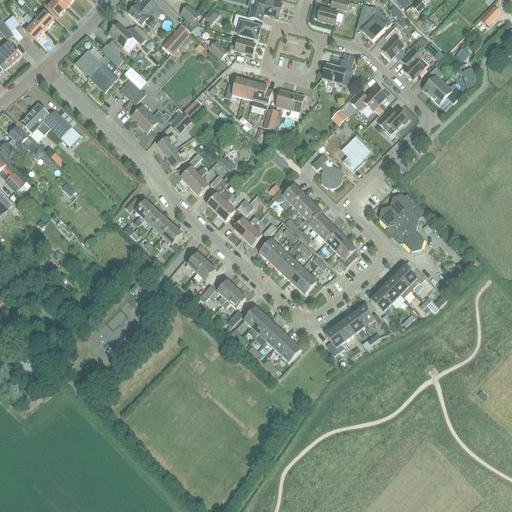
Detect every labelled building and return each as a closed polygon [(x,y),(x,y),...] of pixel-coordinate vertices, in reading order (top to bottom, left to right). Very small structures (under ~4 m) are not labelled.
[(59,19),(67,10),(56,0),(48,9),(59,19)] [(75,1),(74,0),(56,0),(67,10),(75,1)] [(152,17),(159,10),(149,0),(142,7),(137,2),(132,7),(135,9),(129,15),(142,28),(145,24),(150,28),(156,22),(152,17)] [(278,20),(282,6),(261,0),(258,0),(257,8),(252,7),(249,19),(263,23),(264,17),(278,20)] [(422,0),(420,2),(413,9),(419,15),(426,8),(431,3),(428,0),(422,0)] [(333,1),(331,9),(347,13),(349,5),(333,1)] [(26,7),(22,11),(28,16),(32,12),(26,7)] [(368,27),(362,33),(373,44),(392,26),(381,15),(373,22),(368,17),(371,9),(364,7),(359,23),(365,25),(368,27)] [(192,25),(199,17),(188,8),(181,16),(192,25)] [(212,27),(221,16),(213,10),(204,20),(212,27)] [(321,10),(318,23),(335,27),(336,23),(342,25),(344,16),(339,15),(321,10)] [(501,17),(494,10),(481,23),(488,30),(501,17)] [(28,16),(45,33),(55,23),(45,14),(40,20),(32,12),(28,16)] [(36,43),(45,33),(28,16),(24,21),(32,28),(26,34),(36,43)] [(238,37),(257,43),(261,30),(250,27),(252,21),(236,16),(234,26),(236,29),(240,30),(238,37)] [(6,26),(12,34),(21,27),(15,19),(6,26)] [(430,30),(434,26),(429,20),(425,24),(430,30)] [(194,30),(199,24),(195,21),(192,25),(191,24),(189,26),(194,30)] [(403,21),(398,25),(402,30),(407,25),(403,21)] [(424,25),(420,21),(416,25),(420,29),(424,25)] [(12,34),(6,26),(3,22),(0,24),(0,31),(8,42),(14,37),(12,34)] [(128,34),(119,25),(110,36),(124,49),(133,39),(141,47),(146,42),(133,29),(128,34)] [(172,56),(191,36),(181,28),(163,48),(172,56)] [(197,28),(192,34),(197,38),(204,30),(197,28)] [(382,53),(391,62),(404,49),(398,43),(402,39),(399,36),(401,34),(396,30),(385,41),(390,45),(382,53)] [(235,53),(253,58),(256,47),(238,42),(237,49),(231,47),(230,52),(235,53)] [(477,44),(470,50),(475,55),(482,49),(477,44)] [(0,60),(8,69),(8,70),(22,58),(15,49),(15,50),(10,45),(4,50),(0,46),(0,60)] [(216,45),(210,51),(221,62),(227,55),(216,45)] [(431,46),(426,52),(430,57),(438,63),(443,58),(436,51),(431,46)] [(102,53),(119,68),(124,63),(107,47),(102,53)] [(200,47),(196,51),(201,55),(204,51),(200,47)] [(462,51),(457,57),(465,64),(470,57),(462,51)] [(90,80),(108,61),(105,59),(101,64),(89,53),(76,67),(90,80)] [(422,60),(421,61),(414,53),(403,64),(409,69),(404,74),(413,83),(421,75),(424,77),(427,73),(425,71),(429,67),(422,60)] [(326,65),(322,81),(342,86),(349,88),(353,73),(351,72),(353,65),(355,58),(345,56),(343,62),(342,62),(340,69),(330,66),(326,65)] [(0,76),(8,69),(0,60),(0,76)] [(108,61),(90,80),(105,94),(118,80),(113,76),(118,71),(108,61)] [(131,69),(124,76),(130,82),(135,87),(140,92),(147,84),(131,69)] [(431,100),(445,86),(440,81),(443,76),(436,69),(426,80),(430,84),(422,92),(431,100)] [(362,78),(356,84),(361,89),(367,83),(362,78)] [(229,87),(225,100),(231,102),(232,98),(243,100),(247,83),(237,81),(235,88),(229,87)] [(130,82),(120,92),(125,97),(131,102),(140,92),(135,87),(130,82)] [(252,108),(258,86),(247,83),(243,100),(253,103),(252,108)] [(271,95),(267,94),(268,89),(258,86),(252,108),(266,112),(268,107),(271,95)] [(464,96),(454,87),(449,90),(445,86),(431,100),(439,108),(447,100),(453,107),(464,96)] [(214,89),(209,95),(213,98),(217,92),(214,89)] [(359,112),(362,114),(368,108),(373,114),(387,100),(377,90),(367,100),(361,94),(351,105),(359,112)] [(140,92),(131,102),(136,107),(146,97),(140,92)] [(281,92),(276,108),(300,115),(305,99),(281,92)] [(119,108),(127,101),(124,97),(116,104),(119,108)] [(15,120),(28,107),(19,98),(6,111),(15,120)] [(201,106),(196,102),(171,127),(180,136),(192,124),(188,120),(201,106)] [(39,107),(21,125),(33,137),(38,131),(46,138),(52,132),(62,141),(72,130),(62,119),(55,113),(50,118),(39,107)] [(143,108),(133,119),(143,128),(142,129),(148,135),(158,124),(158,123),(164,117),(159,113),(154,119),(143,108)] [(274,133),(279,114),(269,111),(264,130),(274,133)] [(341,112),(332,121),(339,129),(348,119),(341,112)] [(399,112),(391,120),(387,116),(378,125),(386,133),(384,134),(390,139),(393,139),(397,135),(395,134),(403,126),(404,127),(409,122),(399,112)] [(77,125),(66,115),(62,119),(72,130),(77,125)] [(158,123),(158,124),(163,128),(171,119),(166,115),(164,117),(158,123)] [(17,129),(10,137),(21,148),(22,147),(25,151),(28,151),(32,155),(32,157),(37,163),(40,163),(46,156),(17,129)] [(79,140),(81,138),(72,130),(62,141),(70,149),(73,146),(79,140)] [(261,142),(264,133),(259,131),(256,141),(261,142)] [(316,132),(309,140),(317,146),(323,139),(316,132)] [(167,159),(176,152),(172,146),(177,142),(174,137),(168,141),(158,147),(167,159)] [(367,156),(367,153),(366,151),(365,149),(356,139),(348,147),(347,149),(346,151),(346,154),(347,156),(348,158),(349,159),(343,164),(354,174),(365,163),(363,162),(365,160),(366,158),(367,156)] [(1,150),(10,159),(16,154),(6,144),(1,150)] [(176,152),(167,159),(175,171),(185,164),(184,164),(190,160),(186,154),(181,158),(176,152)] [(194,169),(203,160),(199,156),(190,165),(194,169)] [(330,169),(329,170),(325,166),(329,161),(324,156),(312,168),(317,173),(321,169),(324,173),(323,174),(322,176),(322,178),(321,179),(321,181),(322,183),(322,185),(323,187),(324,188),(326,189),(328,190),(329,191),(331,191),(333,191),(335,191),(337,190),(339,189),(340,188),(341,187),(342,185),(343,183),(343,181),(343,180),(343,178),(342,176),(341,174),(340,173),(339,172),(338,171),(336,170),(334,169),(332,169),(330,169)] [(209,157),(205,161),(210,165),(214,161),(209,157)] [(274,164),(284,172),(290,165),(281,157),(274,164)] [(14,176),(7,168),(0,160),(0,178),(16,195),(25,186),(14,176)] [(190,189),(201,179),(207,174),(203,170),(197,175),(192,170),(182,180),(190,189)] [(215,191),(224,182),(219,178),(211,187),(215,191)] [(201,179),(190,189),(199,199),(210,189),(201,179)] [(234,197),(225,189),(228,186),(224,182),(215,191),(219,195),(207,207),(217,216),(227,205),(234,197)] [(304,197),(295,188),(294,189),(289,184),(273,201),(275,203),(280,205),(285,203),(286,202),(293,208),(304,197)] [(276,187),(270,194),(274,197),(280,191),(276,187)] [(302,217),(313,206),(304,197),(293,208),(302,217)] [(422,252),(424,242),(416,234),(422,211),(409,198),(404,199),(402,197),(393,200),(391,209),(382,211),(379,221),(387,229),(387,231),(402,246),(404,246),(412,254),(422,252)] [(134,199),(124,210),(130,215),(140,204),(134,199)] [(227,205),(217,216),(226,224),(236,213),(231,209),(237,203),(232,199),(227,205)] [(0,220),(9,212),(9,211),(0,202),(0,220)] [(245,202),(237,212),(241,216),(250,206),(245,202)] [(145,223),(155,211),(146,203),(136,214),(141,219),(135,226),(139,229),(145,223)] [(242,216),(241,216),(246,220),(254,210),(250,206),(242,216)] [(310,226),(321,216),(322,215),(313,206),(302,217),(310,226)] [(154,231),(164,220),(155,211),(145,223),(154,231)] [(318,237),(330,225),(321,216),(310,226),(309,227),(318,237)] [(244,240),(253,230),(259,223),(255,219),(249,226),(244,221),(234,232),(244,240)] [(163,239),(174,228),(164,220),(154,231),(163,239)] [(290,230),(294,225),(289,221),(285,226),(290,230)] [(54,227),(64,239),(70,235),(60,223),(54,227)] [(294,234),(298,229),(294,225),(290,230),(294,234)] [(327,245),(339,234),(330,225),(318,237),(327,245)] [(253,230),(244,240),(253,249),(263,238),(258,234),(261,231),(256,226),(253,230)] [(268,240),(277,231),(272,227),(264,236),(268,240)] [(132,237),(135,234),(130,228),(127,231),(124,233),(129,239),(132,237)] [(174,228),(163,239),(173,248),(183,236),(174,228)] [(289,240),(292,236),(287,231),(283,235),(289,240)] [(135,234),(132,237),(137,243),(140,240),(135,234)] [(336,254),(348,243),(339,234),(327,245),(336,254)] [(294,245),(297,241),(292,236),(289,240),(294,245)] [(308,247),(312,242),(308,238),(304,243),(308,247)] [(268,263),(280,249),(272,242),(260,255),(268,263)] [(312,251),(317,247),(312,242),(308,247),(312,251)] [(348,243),(336,254),(341,260),(339,262),(347,270),(357,259),(353,255),(357,252),(348,243)] [(151,252),(154,249),(149,244),(146,247),(151,252)] [(304,254),(307,250),(302,245),(298,249),(304,254)] [(156,258),(159,255),(154,249),(151,252),(156,258)] [(275,269),(287,256),(280,249),(268,263),(275,269)] [(309,259),(312,255),(307,250),(304,254),(309,259)] [(60,252),(55,257),(66,269),(71,264),(60,252)] [(320,253),(317,256),(323,262),(327,258),(320,253)] [(197,276),(207,264),(198,256),(188,267),(197,276)] [(283,276),(295,263),(287,256),(275,269),(283,276)] [(319,268),(322,264),(317,259),(313,263),(319,268)] [(474,260),(469,264),(476,271),(480,266),(474,260)] [(290,283),(302,270),(295,263),(283,276),(290,283)] [(207,264),(197,276),(206,284),(217,273),(207,264)] [(324,273),(327,269),(322,264),(319,268),(324,273)] [(464,265),(456,267),(458,275),(466,273),(464,265)] [(333,270),(340,276),(344,272),(339,268),(338,269),(336,267),(333,270)] [(413,294),(427,281),(416,270),(412,275),(405,268),(396,277),(413,294)] [(298,290),(310,277),(302,270),(290,283),(298,290)] [(310,277),(298,290),(305,298),(318,284),(310,277)] [(405,302),(413,294),(396,277),(388,285),(401,298),(405,302)] [(285,282),(279,291),(287,295),(292,287),(285,282)] [(222,308),(237,292),(228,283),(218,294),(223,299),(218,305),(222,308)] [(180,294),(183,291),(177,285),(174,289),(180,294)] [(392,307),(401,298),(388,285),(380,294),(392,307)] [(205,304),(216,292),(211,288),(200,300),(205,304)] [(186,299),(189,296),(183,291),(180,294),(186,299)] [(237,292),(222,308),(226,312),(231,306),(237,311),(247,301),(237,292)] [(384,315),(392,307),(380,294),(371,303),(384,315)] [(440,310),(447,303),(443,299),(435,306),(440,310)] [(439,312),(432,304),(432,303),(429,300),(424,305),(435,316),(439,312)] [(430,311),(435,316),(424,305),(420,309),(423,312),(426,315),(430,311)] [(376,316),(372,319),(365,308),(355,315),(366,330),(371,326),(373,329),(378,326),(379,327),(383,324),(376,316)] [(252,330),(264,317),(257,310),(244,323),(252,330)] [(233,329),(244,318),(239,313),(228,325),(233,329)] [(356,337),(366,330),(355,315),(345,322),(356,337)] [(395,326),(387,316),(383,320),(390,330),(395,326)] [(259,337),(272,324),(264,317),(252,330),(259,337)] [(346,344),(356,337),(345,322),(335,329),(346,344)] [(267,344),(279,331),(272,324),(259,337),(267,344)] [(341,348),(346,344),(335,329),(326,336),(332,345),(327,348),(334,359),(344,352),(341,348)] [(274,351),(287,338),(279,331),(267,344),(274,351)] [(240,343),(243,340),(238,335),(234,338),(240,343)] [(282,358),(294,345),(287,338),(274,351),(282,358)] [(245,348),(249,345),(243,340),(240,343),(245,348)] [(282,358),(290,365),(302,352),(294,345),(282,358)] [(255,357),(258,353),(253,348),(249,352),(255,357)] [(260,362),(264,358),(258,353),(255,357),(260,362)] [(270,371),(273,367),(268,362),(264,366),(270,371)] [(275,376),(278,372),(273,367),(270,371),(275,376)]
